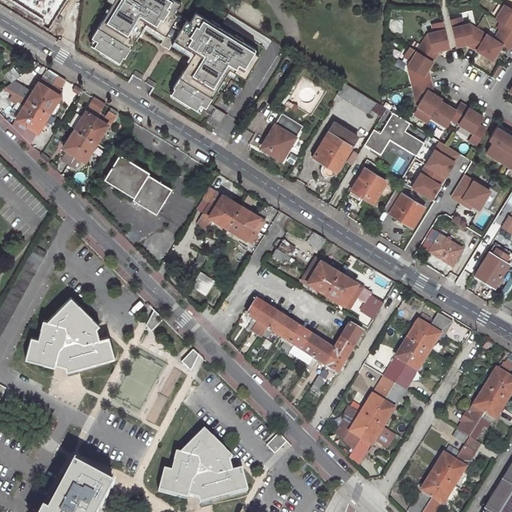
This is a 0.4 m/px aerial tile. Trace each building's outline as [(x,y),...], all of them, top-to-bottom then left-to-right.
[(114,0),(109,10),(112,12),(106,21),(103,19),(92,38),(93,39),(97,41),(93,47),(115,60),(119,54),(123,57),(124,58),(136,39),(133,37),(138,28),(142,30),(143,28),(145,24),(166,36),(163,40),(160,45),(169,50),(172,45),(174,41),(194,53),(192,57),(190,60),(194,62),(188,71),(184,69),(173,88),(174,88),(179,91),(175,97),(197,110),(200,104),(205,107),(206,108),(217,89),(214,87),(220,78),(223,80),(229,69),(234,72),(236,68),(247,74),(258,56),(253,53),(255,49),(241,40),(240,42),(232,38),(233,36),(217,26),(216,28),(208,23),(209,21),(195,12),(189,22),(175,13),(180,3),(175,0),(114,0)] [(511,29),(511,28),(511,26),(511,8),(504,4),(495,20),(502,24),(498,32),(511,40),(511,29)] [(109,10),(103,19),(106,21),(112,12),(109,10)] [(449,19),(456,46),(468,43),(468,45),(476,50),(486,35),(475,28),(470,29),(469,24),(462,25),(460,17),(449,19)] [(433,32),(426,34),(428,39),(423,40),(416,51),(432,61),(436,53),(436,51),(448,48),(442,21),(431,24),(433,32)] [(166,36),(145,24),(143,28),(163,40),(166,36)] [(142,30),(138,28),(133,37),(136,39),(139,35),(142,30)] [(492,59),(501,45),(508,49),(511,42),(511,40),(498,32),(493,39),(486,35),(476,50),(492,59)] [(194,53),(174,41),(172,45),(192,57),(194,53)] [(410,60),(406,66),(411,69),(409,73),(412,86),(429,81),(427,72),(425,71),(432,61),(416,51),(408,46),(402,56),(410,60)] [(187,64),(184,69),(188,71),(194,62),(190,60),(187,64)] [(14,68),(8,73),(14,81),(20,76),(14,68)] [(236,68),(234,72),(244,78),(247,74),(236,68)] [(133,76),(141,81),(143,76),(135,71),(133,76)] [(41,81),(29,100),(16,91),(12,97),(20,102),(25,106),(18,118),(22,121),(20,125),(26,128),(32,133),(34,129),(39,132),(46,121),(52,125),(57,117),(51,113),(63,95),(58,92),(66,81),(53,73),(45,84),(41,81)] [(214,87),(217,89),(223,80),(220,78),(214,87)] [(145,84),(153,88),(156,84),(148,79),(145,84)] [(416,106),(431,115),(440,101),(441,99),(430,92),(432,90),(429,81),(412,86),(415,98),(419,101),(416,106)] [(336,95),(368,115),(371,110),(381,117),(386,110),(343,83),(336,95)] [(88,106),(100,112),(104,103),(92,97),(88,106)] [(446,126),(450,118),(458,123),(467,107),(459,103),(455,110),(440,101),(431,115),(430,117),(446,126)] [(20,102),(12,115),(18,118),(25,106),(20,102)] [(457,123),(472,132),(468,140),(476,145),(485,129),(478,125),(483,117),(467,107),(458,123),(457,123)] [(216,108),(210,118),(220,124),(226,115),(216,108)] [(87,162),(109,126),(110,127),(117,116),(110,111),(106,118),(101,114),(99,118),(88,111),(65,148),(69,151),(64,159),(77,167),(82,159),(87,162)] [(409,123),(392,113),(380,133),(374,129),(365,143),(381,153),(389,139),(415,155),(424,141),(405,130),(409,123)] [(18,118),(13,125),(22,134),(26,128),(20,125),(22,121),(18,118)] [(217,174),(127,119),(80,193),(158,270),(217,174)] [(358,137),(334,123),(313,157),(323,164),(322,165),(321,167),(321,171),(321,174),(323,176),(326,179),(327,176),(330,177),(333,177),(334,176),(358,137)] [(493,140),(486,152),(511,167),(511,148),(511,146),(511,136),(499,129),(502,125),(498,123),(489,138),(493,140)] [(295,137),(274,125),(260,148),(281,161),(295,137)] [(511,136),(511,131),(502,125),(499,129),(511,136)] [(22,134),(28,140),(32,133),(26,128),(22,134)] [(460,155),(438,141),(423,164),(445,178),(460,155)] [(389,175),(368,161),(355,183),(367,190),(376,196),(389,175)] [(445,178),(423,164),(410,186),(431,200),(445,178)] [(491,190),(465,174),(451,196),(470,207),(473,204),(480,208),(491,190)] [(367,190),(355,183),(352,188),(364,196),(367,190)] [(212,217),(246,239),(250,232),(254,235),(259,226),(255,224),(259,218),(210,187),(197,208),(206,214),(212,217)] [(424,207),(395,190),(382,210),(411,227),(424,207)] [(206,214),(199,224),(205,227),(212,217),(206,214)] [(511,217),(509,216),(502,226),(511,232),(511,217)] [(259,226),(264,220),(259,218),(255,224),(259,226)] [(461,248),(431,230),(426,238),(434,243),(428,251),(451,265),(461,248)] [(246,239),(250,241),(254,235),(250,232),(246,239)] [(309,241),(315,245),(320,236),(315,232),(309,241)] [(320,248),(326,239),(320,236),(315,245),(320,248)] [(511,257),(511,254),(494,243),(476,273),(495,285),(511,257)] [(34,245),(0,305),(0,333),(46,251),(34,245)] [(277,248),(272,255),(284,263),(288,255),(277,248)] [(317,257),(308,271),(313,275),(309,281),(345,304),(349,298),(355,301),(364,287),(317,257)] [(201,271),(192,285),(205,294),(214,280),(201,271)] [(308,271),(304,278),(309,281),(313,275),(308,271)] [(30,337),(26,360),(55,366),(56,363),(60,364),(65,364),(67,369),(113,357),(108,336),(98,337),(95,326),(97,324),(70,296),(45,320),(42,319),(37,338),(30,337)] [(371,296),(363,309),(375,317),(384,304),(371,296)] [(345,304),(351,308),(355,301),(349,298),(345,304)] [(335,350),(257,300),(247,315),(253,318),(249,325),(268,337),(272,331),(285,340),(281,346),(290,352),(315,367),(319,361),(337,373),(364,332),(352,324),(335,350)] [(151,330),(162,319),(154,310),(146,324),(151,330)] [(422,313),(394,356),(400,360),(397,364),(408,371),(411,367),(416,370),(439,333),(434,330),(437,326),(431,322),(433,320),(422,313)] [(192,349),(182,360),(190,369),(197,354),(192,349)] [(382,425),(405,389),(413,375),(391,362),(360,412),(348,405),(342,413),(354,421),(351,426),(345,423),(343,427),(340,425),(335,432),(352,449),(347,457),(358,464),(373,439),(385,446),(394,433),(382,425)] [(502,372),(496,369),(458,430),(468,436),(471,433),(481,416),(488,421),(492,423),(511,390),(511,373),(504,369),(502,372)] [(320,376),(311,389),(319,393),(328,380),(320,376)] [(482,424),(485,426),(488,421),(481,416),(471,433),(475,436),(482,424)] [(163,471),(158,493),(187,501),(189,495),(193,496),(198,497),(199,502),(246,489),(241,469),(231,472),(227,459),(230,456),(202,430),(178,454),(174,452),(169,472),(163,471)] [(456,431),(452,436),(463,443),(467,437),(456,431)] [(395,434),(392,439),(401,445),(404,439),(395,434)] [(278,435),(268,445),(275,452),(285,441),(278,435)] [(448,445),(405,511),(420,511),(427,501),(433,505),(436,501),(441,503),(464,467),(479,443),(468,436),(459,452),(448,445)] [(99,511),(114,485),(75,463),(48,511),(47,511),(41,508),(39,511),(99,511)] [(511,511),(511,466),(486,508),(488,509),(486,511),(511,511)] [(420,511),(435,511),(441,503),(436,501),(433,505),(427,501),(420,511)]
